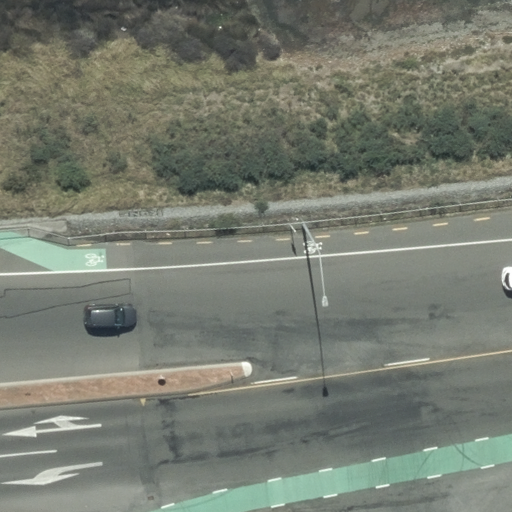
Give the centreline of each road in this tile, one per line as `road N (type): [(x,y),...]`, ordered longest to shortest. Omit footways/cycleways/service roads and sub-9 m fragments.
road 1 (secondary): [(511,373),(370,412),(0,448)]
road 2 (secondary): [(0,316),(333,295),(511,313)]
